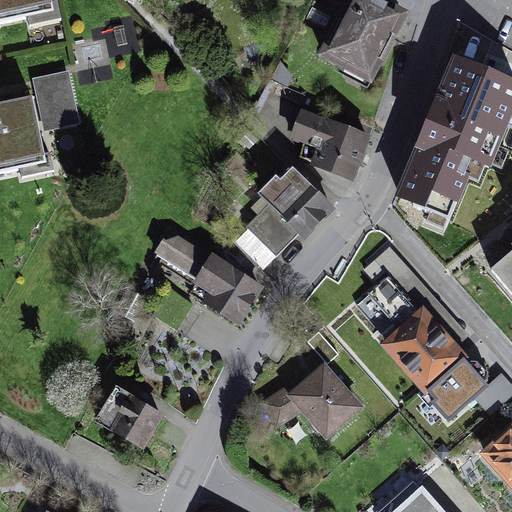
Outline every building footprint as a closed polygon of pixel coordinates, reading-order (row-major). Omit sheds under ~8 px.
[(35,0),(0,0),(0,32),(40,25),(35,0)] [(353,0),(348,0),(314,67),(364,93),(400,24),(353,0)] [(492,183),(511,133),(511,94),(451,69),(392,213),(451,237),(476,177),(492,183)] [(69,71),(31,81),(44,133),(81,123),(69,71)] [(22,111),(0,115),(0,177),(35,170),(22,111)] [(290,144),(317,152),(312,168),(355,180),(368,136),(325,124),(298,116),(290,144)] [(293,243),(301,251),(329,221),(285,181),(257,211),(263,216),(248,231),(279,259),(293,243)] [(511,257),(490,276),(511,302),(511,257)] [(204,301),(196,314),(235,337),(262,292),(223,268),(219,274),(210,269),(194,295),(204,301)] [(424,313),(382,350),(425,399),(467,361),(424,313)] [(316,331),(306,340),(326,362),(337,353),(316,331)] [(324,369),(286,402),(325,445),(362,411),(324,369)] [(109,402),(88,436),(137,465),(158,431),(109,402)] [(511,433),(480,463),(511,496),(511,433)] [(434,511),(423,499),(408,511),(434,511)]
